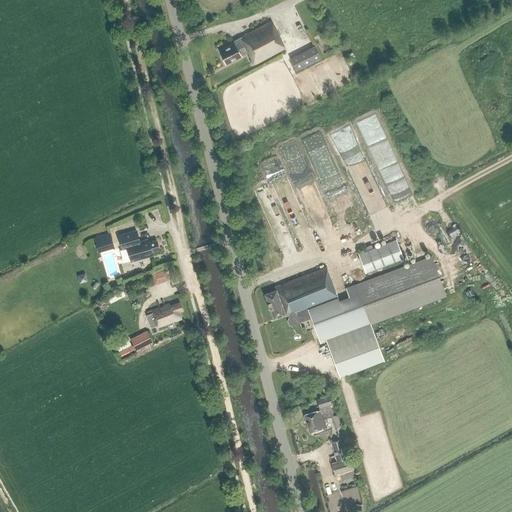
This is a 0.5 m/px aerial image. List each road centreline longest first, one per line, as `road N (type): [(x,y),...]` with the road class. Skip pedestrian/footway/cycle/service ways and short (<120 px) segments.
road 1 (tertiary): [(298,511),(169,0)]
road 2 (track): [(254,511),(126,0)]
